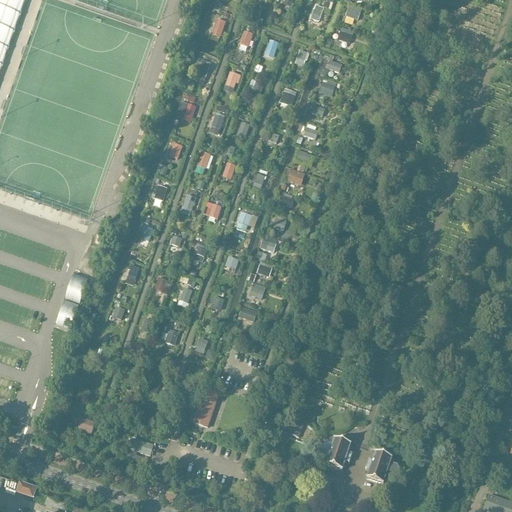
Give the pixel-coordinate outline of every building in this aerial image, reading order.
[(0,0),(0,71),(25,0),(0,0)] [(291,10),(294,0),(284,0),(282,7),(291,10)] [(318,23),(323,10),(314,7),(310,20),(318,23)] [(358,22),(360,14),(348,10),(345,18),(354,21),(358,22)] [(220,38),(225,23),(216,21),(212,36),(211,41),(217,44),(219,38),(220,38)] [(248,49),(252,35),(244,32),(239,46),(248,49)] [(352,39),(340,35),(338,42),(350,46),(352,39)] [(273,60),(278,44),(269,42),(264,57),(273,60)] [(303,68),(308,54),(299,51),(295,65),(303,68)] [(330,61),(327,71),(338,74),(341,67),(332,63),(332,61),(330,61)] [(206,79),(210,67),(202,64),(198,76),(206,79)] [(239,86),(241,78),(239,77),(230,74),(225,88),(234,91),(236,85),(239,86)] [(259,99),(264,86),(255,83),(251,96),(259,99)] [(332,97),(335,89),(322,84),(319,93),(332,97)] [(291,105),(294,97),(285,94),(282,102),(291,105)] [(192,121),(196,108),(187,105),(183,118),(192,121)] [(323,119),(325,112),(322,111),(315,108),(314,108),(311,115),(323,119)] [(220,131),(224,118),(216,115),(211,129),(220,131)] [(245,140),(250,127),(241,124),(237,137),(245,140)] [(315,141),(318,134),(306,130),(304,138),(315,141)] [(276,145),(279,137),(272,135),(269,143),(276,145)] [(178,162),(183,148),(174,145),(169,158),(178,162)] [(309,165),(312,153),(300,149),(296,161),(309,165)] [(206,171),(211,157),(201,153),(196,168),(206,171)] [(231,182),(236,167),(227,165),(226,166),(220,164),(219,167),(225,169),(222,179),(231,182)] [(301,188),(305,176),(291,172),(287,183),(301,188)] [(261,192),(265,178),(256,176),(252,190),(261,192)] [(163,203),(167,190),(158,187),(154,201),(163,203)] [(58,217),(61,210),(0,189),(0,196),(5,199),(58,217)] [(192,212),(196,200),(187,197),(183,210),(192,212)] [(294,201),(283,198),(280,206),(291,210),(294,201)] [(218,221),(221,209),(213,206),(209,218),(218,221)] [(249,228),(252,217),(241,214),(237,224),(249,228)] [(277,217),(273,228),(284,232),(288,221),(277,217)] [(146,249),(153,231),(145,229),(139,246),(146,249)] [(179,249),(182,241),(173,238),(170,246),(179,249)] [(273,254),(276,245),(268,243),(265,251),(273,254)] [(205,259),(208,251),(199,247),(196,255),(205,259)] [(259,252),(256,259),(265,262),(267,255),(259,252)] [(235,272),(239,262),(229,259),(225,268),(235,272)] [(269,279),(273,268),(261,263),(257,275),(269,279)] [(135,283),(140,269),(132,267),(127,280),(135,283)] [(163,293),(167,283),(159,280),(155,290),(163,293)] [(184,289),(180,302),(188,305),(192,292),(184,289)] [(261,301),(264,293),(252,289),(249,297),(261,301)] [(220,311),(224,302),(214,299),(211,308),(220,311)] [(121,322),(125,312),(117,309),(113,319),(121,322)] [(253,325),(256,315),(242,310),(238,320),(253,325)] [(154,323),(145,320),(141,332),(149,335),(154,323)] [(179,332),(171,329),(166,342),(175,345),(179,332)] [(200,340),(195,353),(203,356),(208,343),(200,340)] [(208,351),(207,359),(215,360),(216,352),(208,351)] [(105,368),(107,361),(100,358),(97,366),(105,368)] [(137,370),(128,367),(125,376),(134,379),(137,370)] [(154,377),(151,385),(151,386),(160,389),(163,380),(154,377)] [(157,397),(160,389),(151,386),(148,394),(157,397)] [(208,430),(219,396),(203,390),(191,424),(208,430)] [(295,410),(286,436),(300,441),(309,415),(295,410)] [(83,419),(79,428),(93,433),(96,424),(83,419)] [(265,434),(267,427),(257,424),(255,431),(265,434)] [(151,459),(154,448),(127,440),(124,450),(138,455),(151,459)] [(334,440),(335,440),(333,440),(333,441),(332,444),(327,443),(323,444),(321,450),(319,456),(321,459),(327,461),(326,465),(325,465),(325,466),(326,466),(340,471),(342,472),(342,470),(344,463),(348,464),(351,455),(347,453),(349,446),(350,446),(350,445),(349,445),(348,445),(334,440)] [(374,453),(374,454),(375,455),(372,462),(368,460),(365,470),(369,471),(372,462),(373,462),(369,471),(367,478),(366,478),(366,480),(367,480),(368,480),(382,484),(382,485),(383,485),(383,484),(384,480),(389,482),(393,481),(395,474),(402,477),(404,469),(390,464),(391,460),(392,459),(390,458),(390,459),(375,454),(376,454),(374,453)] [(38,487),(20,481),(19,483),(16,492),(34,498),(36,493),(38,487)] [(511,511),(511,504),(489,497),(484,511),(511,511)]
